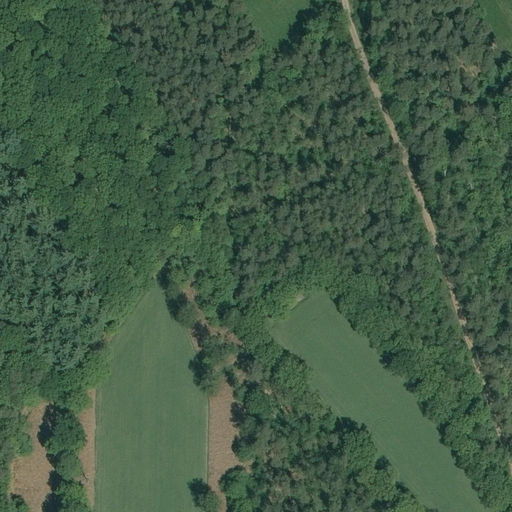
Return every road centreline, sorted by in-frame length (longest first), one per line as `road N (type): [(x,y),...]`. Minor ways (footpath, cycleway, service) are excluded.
road 1 (track): [(79,0),(222,208),(242,212),(400,150)]
road 2 (track): [(511,471),(400,150)]
road 3 (track): [(400,150),(345,0)]
